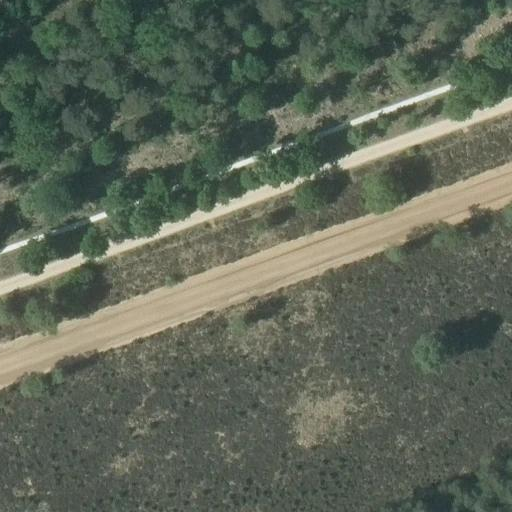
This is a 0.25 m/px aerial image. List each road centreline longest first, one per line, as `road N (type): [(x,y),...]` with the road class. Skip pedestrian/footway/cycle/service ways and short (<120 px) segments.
road 1 (track): [(0,289),(511,103)]
road 2 (track): [(0,364),(511,179)]
